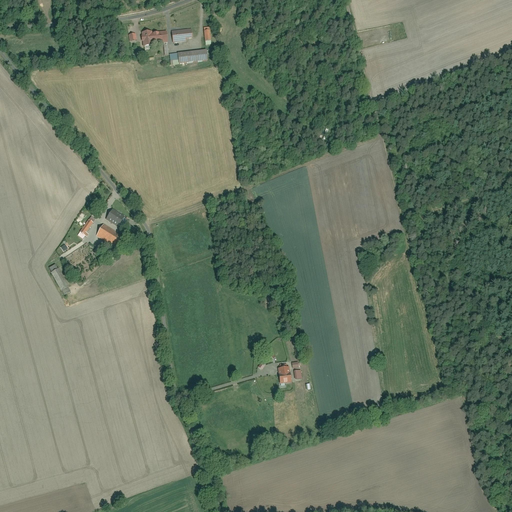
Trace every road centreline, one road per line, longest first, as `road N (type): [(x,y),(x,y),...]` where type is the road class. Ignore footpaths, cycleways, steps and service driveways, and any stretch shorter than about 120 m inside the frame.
road 1 (unclassified): [(220,511),(172,380),(152,236),(0,46)]
road 2 (track): [(376,130),(410,225),(511,189)]
road 3 (unclassified): [(184,0),(92,23),(0,29)]
